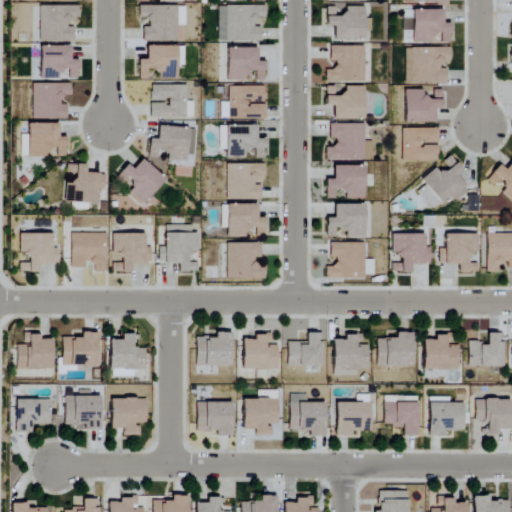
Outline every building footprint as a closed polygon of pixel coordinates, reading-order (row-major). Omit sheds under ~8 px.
[(37,7),(38,43),(72,42),(72,23),(77,23),(76,6),(37,7)] [(184,7),(137,6),(137,23),(142,23),(141,42),(183,43),(184,7)] [(263,6),(216,7),(216,43),(259,43),(258,27),(252,27),(252,18),(263,18),(263,6)] [(362,41),(363,8),(325,8),(324,28),(332,28),(331,41),(362,41)] [(441,24),(441,11),(411,10),(410,44),(449,44),(449,24),(441,24)] [(403,40),(410,40),(409,11),(402,12),(403,40)] [(68,47),(38,47),(37,79),(57,80),(58,74),(66,74),(66,79),(76,80),(76,61),(68,60),(68,47)] [(174,47),(144,47),(144,61),(136,61),(137,80),(174,80),(174,47)] [(175,66),(183,66),(183,47),(175,47),(175,66)] [(328,62),(333,62),(333,70),(323,70),(324,83),(363,82),(362,47),(328,47),(328,62)] [(403,49),(404,85),(445,85),(444,66),(449,66),(449,48),(403,49)] [(263,63),(255,63),(255,49),(224,49),(225,81),(263,80),(263,63)] [(31,120),(65,120),(65,106),(58,106),(58,96),(69,96),(69,84),(30,85),(31,120)] [(184,86),(149,86),(148,103),(148,118),(192,119),(192,102),(183,102),(184,86)] [(263,120),(263,87),(227,87),(227,102),(219,102),(219,120),(263,120)] [(362,120),(362,87),(341,88),(341,87),(323,87),(324,107),(331,107),(331,121),(362,120)] [(440,91),(432,91),(432,99),(422,99),(422,90),(402,91),(402,123),(433,123),(433,110),(441,110),(440,91)] [(25,158),(48,157),(48,149),(55,149),(55,157),(64,157),(64,138),(56,138),(56,125),(25,125),(25,158)] [(371,161),(371,142),(363,142),(363,125),(328,125),(328,144),(324,144),(324,161),(371,161)] [(255,127),(223,126),(223,158),(262,158),(262,140),(254,140),(255,127)] [(192,155),(193,129),(156,128),(155,140),(147,140),(147,157),(155,158),(156,153),(166,153),(165,161),(185,162),(185,154),(192,155)] [(400,129),(400,163),(437,162),(436,129),(400,129)] [(416,192),(432,210),(449,195),(455,202),(467,191),(454,177),(461,172),(448,157),(442,162),(448,169),(440,175),(434,168),(419,182),(423,186),(416,192)] [(130,170),(125,166),(116,176),(130,189),(126,192),(141,205),(163,181),(140,160),(130,170)] [(497,166),(485,182),(511,203),(511,162),(504,171),(497,166)] [(103,175),(84,174),(84,166),(65,165),(63,203),(96,204),(96,190),(102,191),(103,175)] [(261,201),(261,165),(224,165),(224,201),(261,201)] [(324,181),(324,200),(338,200),(362,199),(361,167),(331,167),(331,180),(324,181)] [(256,206),(226,205),(225,238),(246,238),(246,231),(263,231),(264,219),(256,219),(256,206)] [(325,219),(324,237),(363,238),(363,206),(332,205),(332,219),(325,219)] [(189,226),(163,226),(163,248),(157,248),(157,264),(176,264),(176,273),(195,273),(195,262),(190,262),(190,253),(195,253),(195,234),(189,234),(189,226)] [(69,269),(84,268),(84,264),(92,264),(92,273),(105,273),(104,233),(68,234),(69,269)] [(511,269),(511,234),(485,234),(484,273),(497,274),(497,262),(506,263),(506,269),(511,269)] [(50,236),(17,235),(17,253),(26,254),(26,274),(37,274),(37,265),(56,266),(57,250),(50,249),(50,236)] [(143,235),(110,235),(109,274),(129,274),(130,266),(149,266),(149,248),(143,248),(143,235)] [(429,265),(429,248),(423,248),(423,236),(390,235),(389,253),(396,253),(396,264),(390,264),(390,274),(409,274),(410,265),(429,265)] [(476,236),(443,235),(442,249),(437,249),(437,266),(456,266),(456,274),(475,274),(475,264),(469,264),(469,255),(476,255),(476,236)] [(224,244),(225,280),(264,279),(264,260),(259,260),(259,244),(224,244)] [(324,280),(362,280),(363,244),(328,244),(328,259),(333,260),(332,267),(324,267),(324,280)] [(95,366),(96,332),(79,332),(79,337),(60,337),(59,365),(95,366)] [(193,337),(194,366),(229,365),(228,332),(213,332),(213,337),(193,337)] [(374,338),(375,366),(411,366),(410,332),(394,332),(394,338),(374,338)] [(14,369),(49,370),(50,339),(37,339),(37,333),(21,333),(21,345),(15,345),(14,369)] [(108,340),(108,377),(132,377),(132,370),(144,369),(144,348),(134,349),(134,333),(119,334),(119,340),(108,340)] [(276,345),(270,345),(270,334),(252,333),(252,339),(240,339),(239,369),(276,370),(276,345)] [(285,342),(286,367),(320,366),(319,333),(304,333),(305,342),(285,342)] [(356,376),(356,369),(366,369),(366,345),(359,345),(359,333),(343,333),(343,339),(330,340),(331,377),(356,376)] [(456,369),(456,333),(433,333),(433,339),(420,339),(421,370),(456,369)] [(467,367),(502,366),(501,333),(485,333),(486,344),(478,344),(478,341),(466,341),(467,367)] [(440,371),(422,370),(422,377),(440,378),(440,371)] [(240,429),(252,429),(252,436),(270,436),(270,425),(276,425),(275,391),(255,391),(255,398),(239,399),(240,429)] [(286,430),(306,430),(306,436),(322,437),(323,403),(304,402),(304,395),(287,394),(286,430)] [(97,396),(62,396),(62,426),(72,425),(72,430),(98,430),(97,396)] [(416,397),(382,397),(381,427),(400,427),(400,436),(415,436),(416,397)] [(107,399),(108,429),(120,429),(121,436),(137,436),(136,414),(144,414),(143,398),(107,399)] [(463,403),(447,403),(447,398),(426,398),(426,436),(442,437),(442,431),(462,431),(463,403)] [(48,399),(13,399),(13,432),(29,432),(29,425),(58,425),(58,416),(48,416),(48,399)] [(333,436),(349,436),(349,431),(369,431),(369,399),(360,399),(360,402),(333,402),(333,436)] [(472,400),(473,421),(481,421),(481,435),(496,435),(496,429),(508,428),(508,399),(472,400)] [(193,431),(214,431),(214,435),(229,435),(229,402),(194,402),(193,431)] [(404,511),(404,491),(376,491),(376,510),(371,510),(371,511),(404,511)] [(169,501),(150,500),(149,511),(184,511),(185,496),(169,495),(169,501)] [(141,511),(141,508),(135,508),(135,496),(117,496),(117,502),(105,502),(104,511),(141,511)] [(238,502),(237,511),(274,511),(274,496),(257,496),(257,502),(238,502)] [(280,503),(280,511),(316,511),(316,508),(311,508),(310,496),(293,497),(293,502),(280,503)] [(428,509),(428,511),(463,511),(463,503),(452,503),(451,496),(435,496),(435,508),(428,509)] [(470,496),(470,511),(505,511),(506,501),(487,501),(487,496),(470,496)] [(228,511),(220,511),(220,497),(204,497),(204,503),(192,502),(192,511),(228,511)] [(61,509),(61,511),(95,511),(96,499),(80,499),(80,509),(61,509)] [(8,503),(8,511),(44,511),(44,507),(25,508),(25,503),(8,503)]
